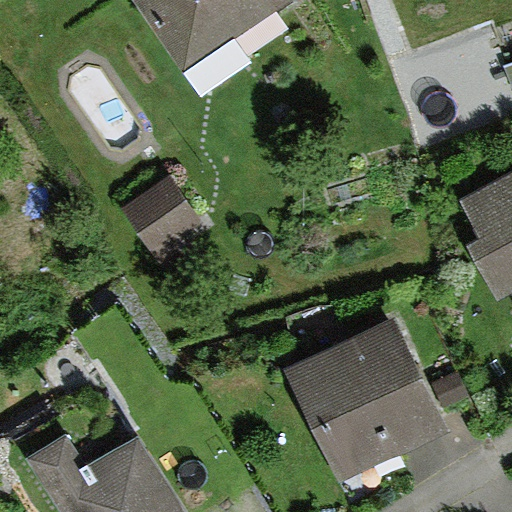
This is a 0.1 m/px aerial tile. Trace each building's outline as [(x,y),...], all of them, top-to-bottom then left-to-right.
[(146,0),(183,55),(266,0),(146,0)] [(511,276),(511,183),(462,209),(499,283),(511,276)] [(166,186),(122,215),(140,243),(184,214),(166,186)] [(341,465),(438,424),(398,331),(301,372),(341,465)] [(68,511),(175,511),(136,445),(88,474),(68,440),(36,459),(68,511)]
